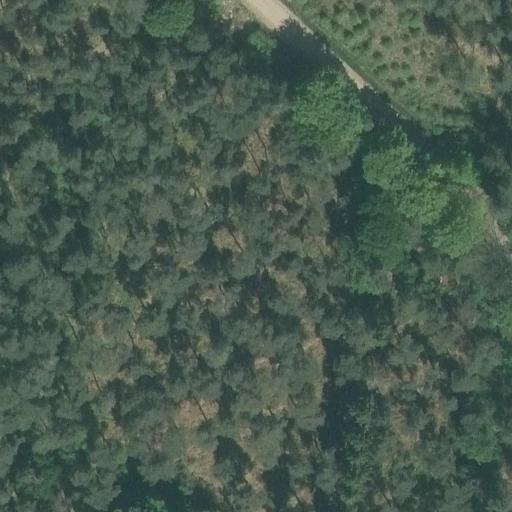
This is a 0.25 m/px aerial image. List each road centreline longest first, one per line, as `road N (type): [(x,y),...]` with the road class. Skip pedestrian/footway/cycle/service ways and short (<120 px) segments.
road 1 (track): [(259,0),(511,244)]
road 2 (track): [(0,142),(159,0)]
